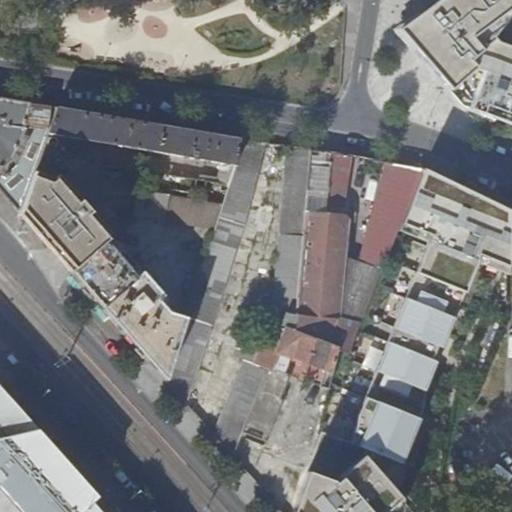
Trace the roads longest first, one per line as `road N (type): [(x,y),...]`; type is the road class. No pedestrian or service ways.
road 1 (secondary): [(238,511),(0,240)]
road 2 (residential): [(0,67),(352,122)]
road 3 (secondary): [(0,325),(172,511)]
road 4 (residential): [(352,122),(370,0)]
